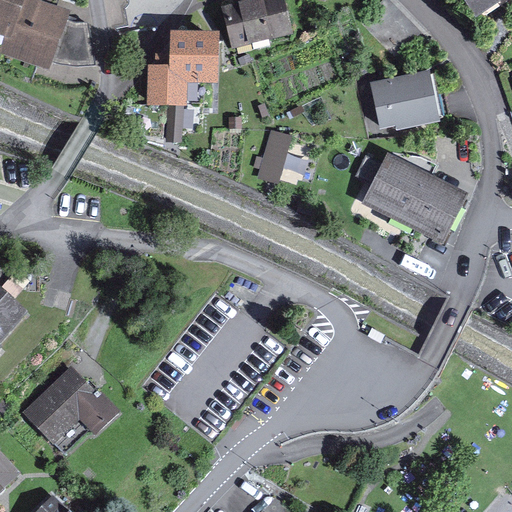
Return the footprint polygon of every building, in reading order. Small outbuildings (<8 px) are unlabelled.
[(0,0),(0,30),(11,34),(5,49),(48,65),(49,62),(65,20),(68,13),(33,0),(0,0)] [(276,0),(224,11),(232,48),(288,36),(280,0),(276,0)] [(465,0),(476,16),(500,0),(465,0)] [(76,24),(65,20),(49,62),(64,67),(79,68),(94,67),(86,24),(76,24)] [(182,102),(180,76),(215,76),(215,68),(216,41),(175,41),(176,74),(160,75),(162,104),(182,102)] [(374,88),(382,127),(398,124),(399,130),(437,122),(428,77),(374,88)] [(271,135),(259,178),(276,183),(278,173),(308,181),(318,147),(271,135)] [(463,198),(389,161),(367,204),(441,242),(463,198)] [(0,344),(25,318),(0,294),(0,344)] [(251,321),(216,294),(142,387),(212,444),(232,418),(287,348),(251,321)] [(372,327),(367,336),(381,342),(385,333),(372,327)] [(91,429),(113,409),(101,396),(96,401),(70,373),(27,413),(54,442),(80,418),(91,429)] [(0,493),(17,478),(0,458),(0,493)] [(63,511),(52,501),(40,511),(63,511)]
